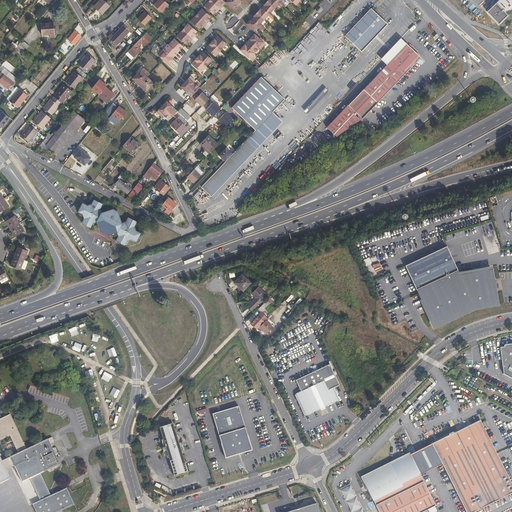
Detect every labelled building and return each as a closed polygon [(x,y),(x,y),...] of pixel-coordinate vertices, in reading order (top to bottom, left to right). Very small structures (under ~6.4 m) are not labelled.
[(103,0),(100,0),(94,7),(102,14),(110,6),(103,0)] [(155,0),(152,4),(161,12),(169,5),(163,0),(158,0),(156,2),(155,0)] [(223,5),(226,3),(222,0),(208,0),(204,6),(213,14),(215,12),(216,13),(223,5)] [(227,0),(226,2),(226,3),(223,5),(243,23),(245,21),(255,30),(258,26),(260,24),(268,15),(271,12),(279,4),(281,1),(282,0),(227,0)] [(511,0),(498,0),(496,3),(487,12),(499,24),(508,15),(511,10),(511,0)] [(202,8),(190,21),(199,29),(201,27),(203,28),(210,20),(208,19),(211,17),(202,8)] [(371,8),(345,36),(361,51),(388,24),(371,8)] [(145,11),(137,19),(144,25),(152,18),(145,11)] [(55,34),(54,27),(54,23),(41,24),(41,35),(49,34),(55,34)] [(188,23),(176,36),(185,44),(188,42),(189,43),(196,35),(195,34),(197,31),(188,23)] [(130,31),(123,25),(116,32),(110,39),(116,45),(124,37),(126,38),(128,36),(126,35),(130,31)] [(74,31),(68,39),(75,45),(81,37),(74,31)] [(146,33),(144,35),(139,40),(126,54),(131,59),(141,49),(138,47),(142,43),(144,45),(152,38),(146,33)] [(254,33),(239,49),(250,60),(255,54),(254,53),(259,48),(260,49),(265,44),(254,33)] [(211,46),(208,50),(215,56),(227,44),(220,37),(216,41),(215,40),(210,45),(211,46)] [(401,38),(381,59),(387,65),(407,44),(401,38)] [(168,44),(158,55),(169,65),(173,60),(172,58),(183,47),(174,39),(169,45),(168,44)] [(22,40),(15,50),(21,55),(29,46),(22,40)] [(326,127),(336,137),(362,118),(421,57),(407,44),(387,65),(326,127)] [(197,62),(193,66),(200,72),(212,60),(205,53),(202,57),(200,55),(195,61),(197,62)] [(81,61),(77,67),(85,74),(96,61),(88,54),(81,61)] [(131,59),(126,54),(122,57),(128,62),(131,59)] [(221,66),(210,77),(198,89),(208,98),(230,75),(224,69),(221,66)] [(227,66),(224,69),(230,75),(233,72),(227,66)] [(139,69),(140,71),(147,77),(149,74),(141,67),(139,69)] [(3,69),(1,72),(14,82),(16,80),(3,69)] [(74,71),(66,82),(74,89),(83,78),(74,71)] [(147,77),(140,71),(133,79),(146,91),(153,83),(147,77)] [(1,72),(0,73),(0,83),(8,90),(14,82),(1,72)] [(181,87),(191,97),(198,89),(200,87),(194,82),(195,81),(190,76),(181,87)] [(255,130),(272,112),(285,99),(261,77),(231,108),(255,130)] [(8,90),(0,83),(0,86),(7,92),(8,90)] [(63,84),(53,96),(62,103),(72,91),(63,84)] [(16,87),(7,99),(18,108),(28,96),(16,87)] [(105,87),(98,96),(107,103),(115,94),(105,87)] [(180,108),(183,110),(183,111),(188,116),(190,118),(208,99),(208,98),(198,89),(191,97),(180,108)] [(62,103),(53,96),(51,99),(50,99),(43,108),(51,115),(62,103)] [(163,115),(168,120),(177,111),(167,101),(157,112),(162,117),(163,115)] [(221,108),(214,101),(206,110),(208,112),(207,114),(210,116),(211,115),(213,117),(221,108)] [(113,103),(95,125),(99,128),(107,118),(116,106),(113,103)] [(119,106),(109,119),(116,125),(126,112),(119,106)] [(180,108),(173,116),(175,118),(181,112),(183,110),(180,108)] [(51,118),(42,111),(33,122),(42,129),(51,118)] [(39,146),(51,154),(81,117),(73,111),(54,135),(52,133),(51,135),(49,133),(45,137),(46,138),(39,146)] [(2,112),(0,114),(0,126),(2,127),(10,118),(2,112)] [(255,130),(250,135),(201,187),(209,194),(280,119),(272,112),(255,130)] [(233,118),(226,112),(218,121),(225,127),(233,118)] [(81,117),(51,154),(51,155),(53,152),(57,155),(85,120),(81,117)] [(181,123),(177,119),(171,125),(182,135),(190,126),(183,120),(181,123)] [(29,143),(38,132),(29,125),(20,136),(29,143)] [(206,150),(209,153),(218,144),(209,135),(201,142),(207,148),(206,150)] [(140,145),(131,137),(123,145),(123,146),(132,154),(140,145)] [(80,149),(74,157),(77,160),(81,163),(85,166),(91,158),(80,149)] [(112,159),(103,169),(106,171),(106,170),(114,161),(112,159)] [(153,164),(147,172),(156,179),(163,171),(153,164)] [(194,183),(201,175),(194,169),(187,176),(194,183)] [(156,179),(147,172),(146,173),(155,180),(156,179)] [(119,179),(115,184),(120,188),(127,194),(131,189),(128,186),(126,185),(119,179)] [(157,184),(154,188),(163,195),(170,187),(162,181),(158,185),(157,184)] [(138,182),(133,189),(138,193),(143,187),(138,182)] [(120,188),(115,184),(114,183),(110,188),(113,190),(116,191),(118,188),(119,189),(120,188)] [(131,199),(137,193),(133,190),(128,196),(131,199)] [(168,198),(162,205),(167,209),(165,211),(168,214),(176,204),(168,198)] [(4,199),(0,201),(0,212),(9,207),(4,199)] [(97,214),(101,213),(100,208),(102,204),(94,200),(91,204),(87,206),(83,203),(78,212),(83,214),(84,219),(82,223),(90,227),(93,223),(97,214)] [(112,234),(117,232),(122,223),(118,212),(113,209),(101,213),(97,214),(93,223),(97,222),(99,227),(112,234)] [(5,221),(10,229),(19,223),(14,215),(5,221)] [(122,223),(117,232),(119,236),(116,241),(125,245),(127,241),(131,239),(136,242),(140,233),(136,231),(134,226),(137,222),(128,218),(126,222),(122,223)] [(19,223),(10,229),(15,237),(24,231),(19,223)] [(18,245),(14,254),(24,258),(28,248),(18,245)] [(447,246),(405,265),(421,299),(423,298),(435,325),(475,307),(496,303),(490,269),(460,275),(447,246)] [(14,256),(10,266),(20,270),(21,268),(25,270),(28,261),(14,256)] [(242,274),(234,283),(243,291),(251,283),(242,274)] [(256,298),(248,306),(252,310),(267,295),(258,287),(252,294),(256,298)] [(270,303),(267,300),(259,308),(262,311),(270,303)] [(251,324),(257,329),(259,327),(265,320),(268,318),(261,312),(251,324)] [(273,327),(265,320),(259,327),(266,334),(273,327)] [(504,347),(500,348),(504,374),(511,378),(511,344),(507,345),(504,346),(504,347)] [(330,365),(296,381),(301,392),(296,394),(306,416),(338,400),(333,388),(340,385),(330,365)] [(239,406),(213,414),(226,458),(252,450),(239,406)] [(0,485),(9,481),(8,479),(10,478),(7,470),(14,466),(22,483),(30,479),(40,500),(32,504),(35,511),(58,511),(74,504),(66,488),(51,495),(41,474),(58,465),(59,467),(61,466),(60,464),(50,443),(54,441),(52,437),(48,439),(27,449),(10,414),(0,418),(0,485)] [(449,436),(432,444),(466,511),(474,511),(511,493),(511,484),(480,420),(454,433),(452,433),(449,434),(449,436)] [(172,424),(161,427),(175,476),(187,472),(172,424)] [(391,463),(361,477),(373,501),(374,501),(379,511),(422,511),(435,506),(420,474),(401,483),(391,463)] [(341,489),(350,511),(363,511),(351,484),(341,489)]
